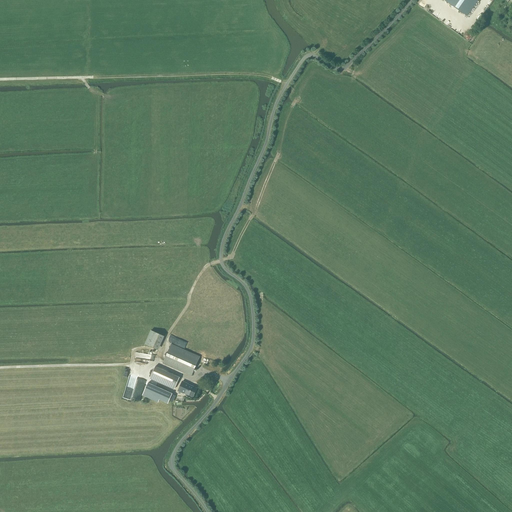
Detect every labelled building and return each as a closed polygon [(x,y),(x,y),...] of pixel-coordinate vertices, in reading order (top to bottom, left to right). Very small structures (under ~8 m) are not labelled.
[(447,0),(446,1),(467,16),(478,0),(447,0)] [(151,330),(145,344),(146,345),(158,350),(163,339),(164,336),(151,330)] [(200,357),(171,344),(163,363),(192,376),(200,357)] [(179,375),(155,365),(148,377),(173,388),(179,375)] [(188,384),(183,381),(178,391),(184,393),(186,394),(186,395),(188,396),(188,395),(193,397),(197,388),(188,384)] [(150,383),(143,397),(157,403),(158,401),(167,405),(169,401),(172,402),(175,395),(150,383)]
